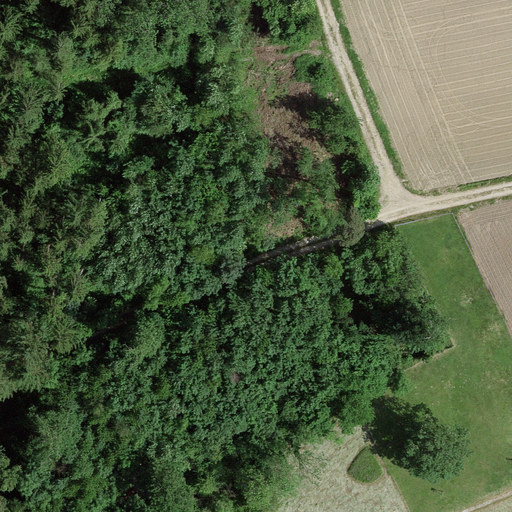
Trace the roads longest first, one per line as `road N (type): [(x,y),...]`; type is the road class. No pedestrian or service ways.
road 1 (track): [(0,368),(191,287),(408,209),(511,188)]
road 2 (track): [(322,0),(380,158),(408,209)]
